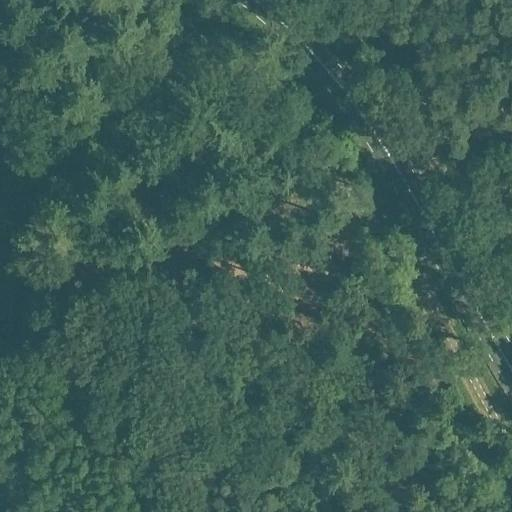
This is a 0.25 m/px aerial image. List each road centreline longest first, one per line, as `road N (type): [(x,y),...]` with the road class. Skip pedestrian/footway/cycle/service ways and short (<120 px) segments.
road 1 (primary): [(511,369),(376,135),(315,57),(255,0)]
road 2 (track): [(400,255),(319,268),(124,246),(79,258)]
